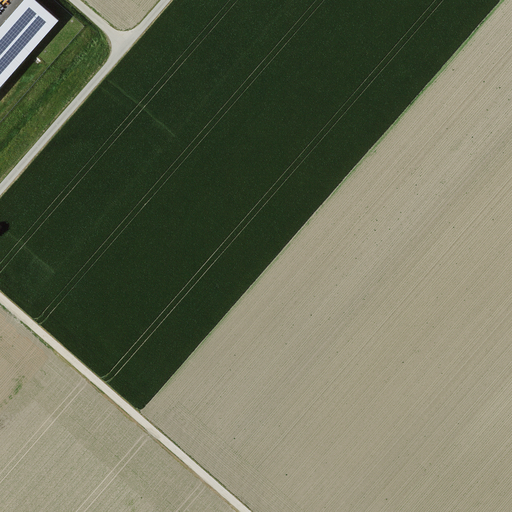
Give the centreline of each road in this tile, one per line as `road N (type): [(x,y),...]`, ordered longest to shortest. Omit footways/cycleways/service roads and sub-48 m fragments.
road 1 (track): [(0,296),(246,511)]
road 2 (track): [(0,190),(166,0)]
